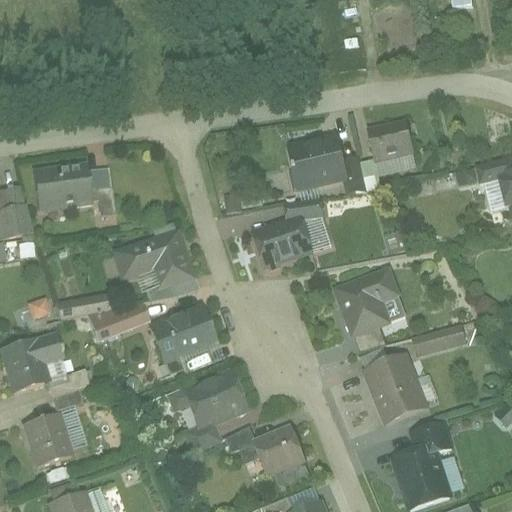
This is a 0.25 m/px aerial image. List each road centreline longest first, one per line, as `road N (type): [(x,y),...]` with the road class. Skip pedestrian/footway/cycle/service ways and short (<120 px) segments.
road 1 (residential): [(174,124),(227,293),(314,397),(358,511)]
road 2 (residential): [(465,85),(174,124)]
road 3 (residential): [(174,124),(0,148)]
